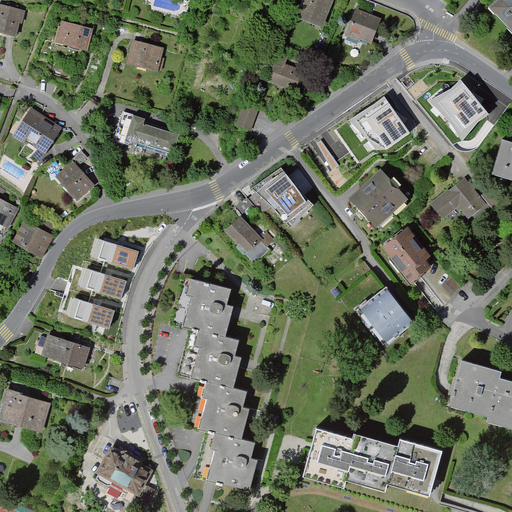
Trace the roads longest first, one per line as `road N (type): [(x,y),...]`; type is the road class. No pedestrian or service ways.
road 1 (residential): [(180,511),(137,387),(134,334),(152,266),(202,197)]
road 2 (residential): [(202,197),(407,59),(438,51)]
road 3 (residential): [(0,337),(74,225),(202,197)]
